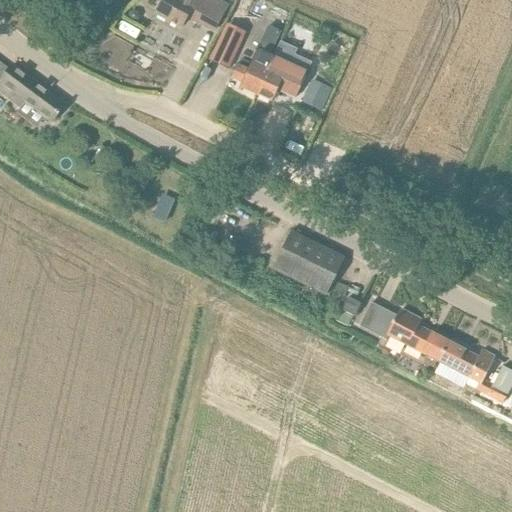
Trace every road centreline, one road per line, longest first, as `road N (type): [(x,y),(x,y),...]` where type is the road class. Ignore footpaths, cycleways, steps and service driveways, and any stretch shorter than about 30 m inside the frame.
road 1 (track): [(0,182),(511,447)]
road 2 (unclassified): [(511,325),(164,147),(84,97)]
road 3 (residential): [(84,97),(146,104),(324,191)]
road 4 (track): [(192,284),(140,511)]
road 5 (track): [(165,511),(215,295)]
road 6 (track): [(324,191),(511,288)]
road 7 (track): [(511,229),(332,138),(329,145)]
road 8 (track): [(450,196),(511,55)]
